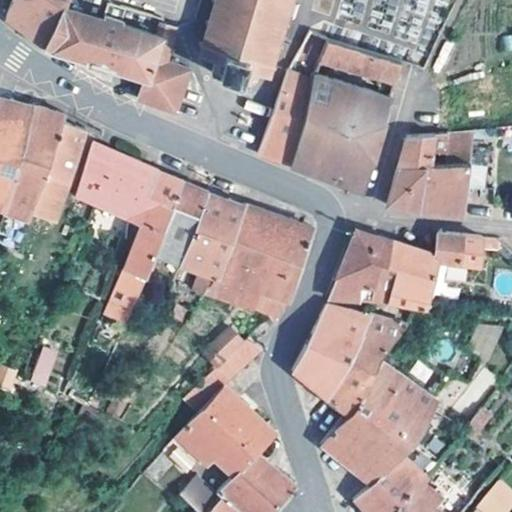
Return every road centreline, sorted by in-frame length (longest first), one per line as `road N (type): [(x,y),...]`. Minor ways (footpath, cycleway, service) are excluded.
road 1 (secondary): [(313,494),(282,358),(321,259),(330,209),(319,196),(109,108),(0,42)]
road 2 (residential): [(370,208),(402,104),(427,69)]
